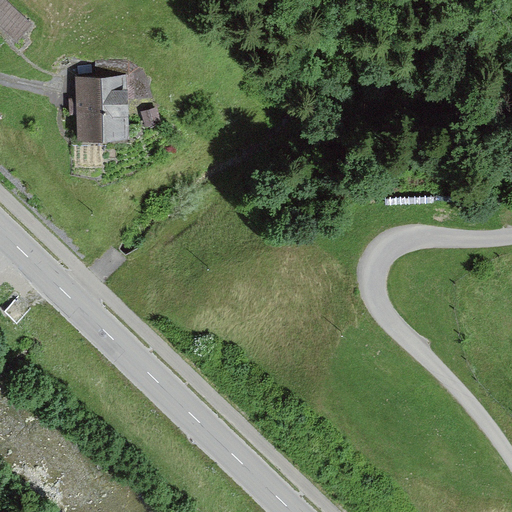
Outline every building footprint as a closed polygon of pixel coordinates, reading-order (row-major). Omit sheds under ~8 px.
[(0,0),(0,24),(13,36),(26,22),(1,0),(0,0)] [(94,75),(73,77),(74,90),(122,89),(122,96),(133,95),(134,67),(122,59),(94,61),(94,75)] [(74,90),(74,106),(74,134),(123,133),(122,96),(122,89),(74,90)] [(139,110),(143,122),(154,118),(151,107),(139,110)] [(27,307),(15,295),(1,309),(13,321),(27,307)]
